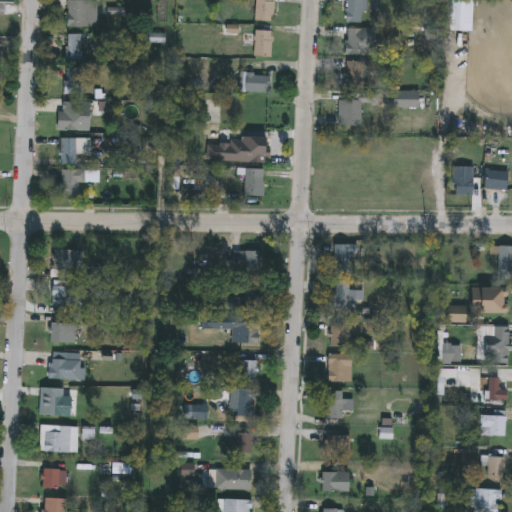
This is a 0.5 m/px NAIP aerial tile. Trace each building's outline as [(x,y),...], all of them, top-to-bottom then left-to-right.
[(275,0),(275,22),(256,22),(256,0),(275,0)] [(348,0),(366,0),(366,25),(348,25),(348,0)] [(69,1),(94,1),(94,29),(69,29),(69,1)] [(346,57),(346,30),(377,30),(377,57),(346,57)] [(273,58),(255,57),(256,31),(273,32),(273,58)] [(67,63),(67,35),(85,35),(85,63),(67,63)] [(371,84),(348,84),(348,63),(371,63),(371,84)] [(85,70),(85,96),(66,96),(66,70),(85,70)] [(269,93),(243,93),(243,76),(269,76),(269,93)] [(419,109),(395,109),(395,92),(419,92),(419,109)] [(341,127),(341,102),(363,102),(363,127),(341,127)] [(93,132),(61,132),(61,104),(93,104),(93,132)] [(83,140),(83,166),(61,166),(61,140),(83,140)] [(270,164),(219,163),(220,140),(270,141),(270,164)] [(265,198),(246,198),(246,170),(265,170),(265,198)] [(80,185),(80,201),(59,201),(59,171),(87,171),(87,185),(80,185)] [(502,192),(484,192),(484,176),(502,176),(502,192)] [(473,197),(453,197),(453,178),(473,178),(473,197)] [(358,274),(335,274),(335,246),(358,246),(358,274)] [(498,248),(511,248),(511,279),(498,279),(498,248)] [(79,251),(79,272),(66,272),(66,278),(54,278),(54,251),(79,251)] [(264,252),(264,272),(234,272),(234,252),(264,252)] [(352,282),(352,291),(364,291),(364,303),(359,303),(359,310),(335,310),(335,282),(352,282)] [(53,307),(53,287),(79,287),(79,307),(53,307)] [(231,311),(231,299),(246,299),(246,289),(263,289),(263,311),(231,311)] [(261,323),(260,345),(234,345),(234,331),(217,331),(217,323),(261,323)] [(77,325),(77,345),(50,345),(50,325),(77,325)] [(331,347),(331,327),(348,327),(348,347),(331,347)] [(509,328),(509,365),(479,364),(480,327),(509,328)] [(51,381),(51,354),(85,354),(85,381),(51,381)] [(329,356),(354,356),(354,383),(329,383),(329,356)] [(258,382),(241,382),(241,362),(258,362),(258,382)] [(257,418),(234,418),(234,391),(257,391),(257,418)] [(354,401),(354,411),(343,411),(343,420),(327,420),(327,393),(345,393),(345,401),(354,401)] [(47,417),(47,397),(70,397),(70,417),(47,417)] [(506,437),(479,437),(479,417),(506,417),(506,437)] [(79,455),(41,454),(41,427),(79,428),(79,455)] [(255,456),(238,456),(238,435),(255,435),(255,456)] [(352,456),(327,456),(327,436),(352,436),(352,456)] [(504,479),(486,479),(486,458),(504,458),(504,479)] [(217,471),(253,471),(253,492),(217,492),(217,471)] [(322,493),(322,474),(351,474),(351,493),(322,493)] [(500,491),(500,511),(465,511),(465,491),(500,491)] [(69,511),(44,511),(44,501),(69,501),(69,511)]
